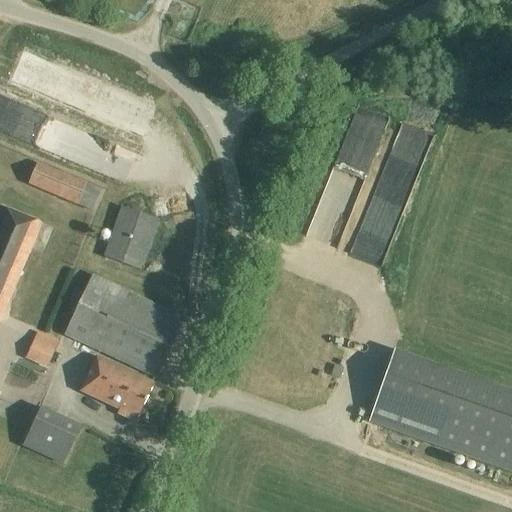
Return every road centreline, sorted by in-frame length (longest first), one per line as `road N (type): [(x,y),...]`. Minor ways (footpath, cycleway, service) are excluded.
road 1 (tertiary): [(144,511),(236,247),(235,184),(212,124)]
road 2 (residential): [(443,0),(212,124)]
road 3 (tertiary): [(212,124),(171,79),(117,47),(0,9)]
